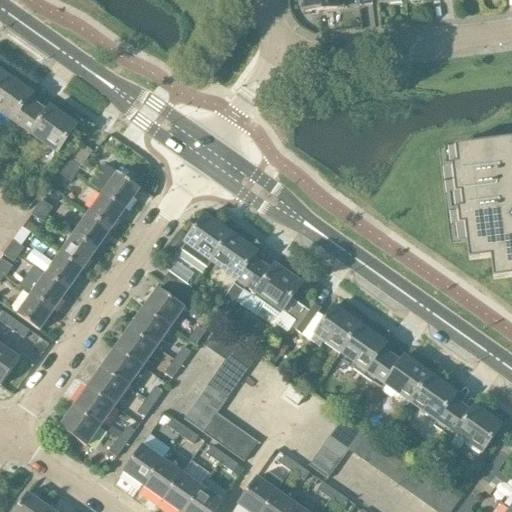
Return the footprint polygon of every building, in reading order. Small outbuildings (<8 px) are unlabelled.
[(302,0),(304,13),(343,9),(341,0),(302,0)] [(20,135),(39,107),(29,100),(32,96),(6,78),(0,86),(0,114),(11,123),(9,127),(20,135)] [(39,107),(20,135),(28,141),(31,137),(57,155),(76,127),(50,109),(47,113),(39,107)] [(454,149),(438,151),(450,245),(466,243),(468,262),(490,259),(493,281),(511,278),(511,284),(511,141),(454,148),(454,149)] [(64,168),(75,176),(80,169),(69,161),(64,168)] [(70,183),(75,176),(64,168),(59,175),(70,183)] [(102,194),(124,210),(139,190),(140,191),(140,190),(115,173),(116,174),(102,194)] [(110,230),(124,210),(102,194),(88,215),(110,230)] [(36,208),(47,216),(52,209),(41,201),(36,208)] [(42,223),(47,216),(36,208),(30,216),(42,223)] [(96,250),(110,230),(88,215),(74,235),(96,250)] [(211,264),(230,237),(203,218),(180,250),(207,269),(211,263),(211,264)] [(82,271),(96,250),(74,235),(60,255),(82,271)] [(238,301),(263,266),(252,259),(255,255),(230,237),(211,264),(236,281),(233,286),(234,286),(228,295),(236,301),(236,300),(238,301)] [(7,248),(18,256),(23,249),(12,241),(7,248)] [(13,264),(18,256),(7,248),(2,256),(13,264)] [(68,291),(82,271),(60,255),(45,275),(68,291)] [(0,260),(0,273),(4,276),(10,267),(1,260),(0,260)] [(286,332),(308,301),(296,292),(300,286),(273,268),(270,272),(263,266),(238,301),(253,311),(261,308),(277,319),(284,330),(286,332)] [(160,285),(183,301),(192,289),(168,273),(160,285)] [(54,311),(68,291),(45,275),(31,295),(54,311)] [(143,309),(170,328),(184,308),(157,289),(143,309)] [(40,331),(54,311),(31,295),(17,315),(16,315),(40,332),(41,332),(40,331)] [(341,354),(360,328),(333,309),(325,319),(317,314),(321,309),(308,301),(286,332),(287,332),(290,328),(318,347),(322,341),(326,344),(322,351),(334,359),(339,353),(341,354)] [(156,348),(170,328),(143,309),(129,329),(156,348)] [(0,323),(10,330),(16,322),(2,313),(0,316),(0,323)] [(23,340),(29,332),(16,322),(10,330),(23,340)] [(187,341),(195,347),(204,333),(196,328),(187,341)] [(216,355),(229,336),(217,328),(203,347),(204,348),(204,347),(216,355)] [(373,384),(392,357),(381,350),(385,345),(360,328),(341,354),(356,365),(353,370),(373,384)] [(142,368),(156,348),(129,329),(115,349),(142,368)] [(231,355),(239,343),(229,336),(216,355),(226,362),(231,355)] [(279,342),(272,351),(280,357),(286,348),(279,342)] [(231,355),(248,367),(256,356),(257,357),(258,356),(239,343),(231,355)] [(0,347),(0,387),(19,361),(0,347)] [(173,361),(181,366),(190,353),(182,348),(173,361)] [(128,388),(142,368),(115,349),(101,369),(128,388)] [(231,355),(226,362),(223,366),(240,378),(248,367),(231,355)] [(411,404),(430,377),(403,358),(400,363),(392,357),(373,384),(382,391),(385,386),(411,404)] [(171,380),(181,366),(173,361),(164,374),(171,380)] [(233,389),(240,378),(223,366),(215,377),(233,389)] [(114,408),(128,388),(101,369),(87,389),(114,408)] [(226,399),(233,389),(215,377),(208,388),(226,401),(227,400),(226,399)] [(444,434),(463,407),(453,400),(456,396),(430,377),(411,404),(436,422),(433,427),(444,434)] [(372,385),(364,396),(374,403),(382,392),(372,385)] [(153,406),(162,393),(155,387),(145,401),(153,406)] [(219,411),(226,401),(208,388),(201,398),(219,411)] [(100,428),(114,408),(87,389),(73,409),(100,428)] [(216,415),(219,411),(201,398),(193,409),(211,422),(216,415)] [(144,419),(153,406),(145,401),(136,414),(144,419)] [(463,407),(444,434),(454,441),(457,436),(481,453),(500,427),(475,409),(471,413),(463,407)] [(86,448),(100,428),(73,409),(59,429),(86,448)] [(203,434),(211,422),(193,409),(184,420),(183,420),(203,434)] [(226,423),(216,415),(211,422),(203,434),(214,442),(226,423)] [(362,431),(347,421),(342,417),(341,418),(342,418),(336,428),(355,441),(362,431)] [(179,436),(184,428),(171,419),(166,427),(179,436)] [(236,430),(226,423),(214,442),(223,448),(236,430)] [(125,446),(134,432),(126,427),(120,435),(109,428),(106,432),(118,439),(117,440),(125,446)] [(184,428),(179,436),(192,446),(198,438),(184,428)] [(348,451),(355,441),(336,428),(329,437),(348,451)] [(236,430),(223,448),(233,455),(246,437),(236,430)] [(348,451),(357,458),(371,438),(362,431),(355,441),(348,451)] [(246,437),(233,455),(243,463),(257,443),(256,444),(246,437)] [(342,460),(348,451),(329,437),(322,447),(342,460)] [(371,438),(357,458),(365,464),(380,444),(371,438)] [(116,459),(125,446),(117,440),(108,453),(116,459)] [(380,444),(365,464),(374,470),(388,450),(380,444)] [(142,488),(161,461),(141,447),(122,473),(142,488)] [(219,464),(224,457),(211,447),(205,455),(219,464)] [(335,470),(342,460),(322,447),(316,456),(335,470)] [(388,450),(374,470),(383,476),(397,456),(388,450)] [(490,467),(498,472),(507,459),(499,454),(490,467)] [(290,472),(295,464),(282,455),(277,463),(290,472)] [(327,480),(335,470),(316,456),(308,466),(307,466),(327,480)] [(397,456),(383,476),(392,483),(406,463),(397,456)] [(224,457),(219,464),(232,473),(237,466),(224,457)] [(476,460),(468,472),(475,478),(484,465),(476,460)] [(162,502),(181,475),(161,461),(142,488),(162,502)] [(406,463),(392,483),(401,489),(415,469),(406,463)] [(295,464),(290,472),(304,482),(309,474),(295,464)] [(488,486),(498,472),(490,467),(480,480),(488,486)] [(415,469),(401,489),(410,495),(424,475),(415,469)] [(261,511),(275,493),(282,483),(268,473),(261,483),(255,479),(236,505),(245,511),(261,511)] [(176,511),(184,511),(201,489),(181,475),(162,502),(176,511)] [(424,475),(410,495),(418,501),(433,481),(424,475)] [(433,481),(418,501),(427,508),(442,488),(433,481)] [(330,500),(335,493),(322,483),(316,491),(330,500)] [(442,488),(427,508),(433,511),(437,511),(450,494),(442,488)] [(215,511),(221,503),(201,489),(184,511),(215,511)] [(291,511),(295,507),(275,493),(261,511),(291,511)] [(335,493),(330,500),(343,510),(349,502),(335,493)] [(462,507),(469,511),(479,499),(471,493),(462,507)] [(45,511),(48,510),(27,495),(28,494),(15,511),(45,511)] [(450,511),(459,500),(455,497),(450,494),(437,511),(450,511)]
